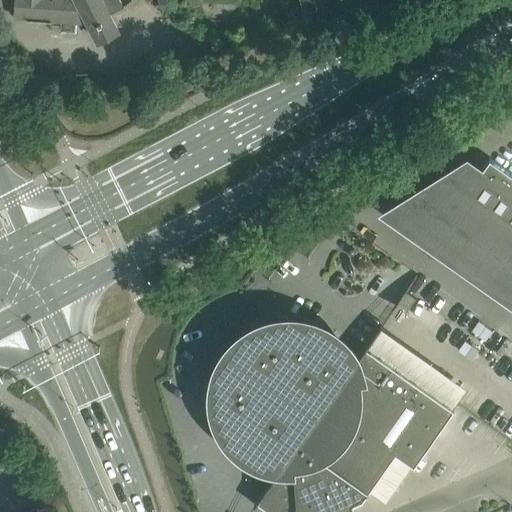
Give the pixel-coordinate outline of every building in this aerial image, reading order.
[(16,0),(15,17),(63,20),(63,29),(74,30),(75,21),(89,22),(99,41),(118,31),(109,14),(124,6),(120,0),(16,0)] [(157,4),(175,19),(176,1),(174,0),(157,0),(159,3),(157,4)] [(511,173),(490,158),(483,168),(483,167),(393,223),(502,300),(509,290),(511,292),(511,173)] [(406,291),(398,304),(407,311),(416,298),(406,291)] [(381,325),(355,361),(354,358),(352,355),(349,350),(345,346),(341,341),(336,336),(331,333),(325,329),(320,326),(313,324),(310,323),(307,322),(300,320),(294,320),(291,319),(287,319),(280,320),(274,321),(268,322),(262,324),(258,326),(254,328),(249,331),(244,334),(241,336),(238,339),(234,343),(230,347),(228,350),(226,353),(224,357),(222,360),(221,362),(219,366),(218,371),(216,375),(216,378),(215,381),(214,384),(214,390),(214,393),(214,397),(214,403),(215,406),(215,409),(216,412),(217,415),(219,421),(220,424),(222,427),(224,431),(225,433),(227,436),(229,438),(232,443),(236,447),(240,450),(245,455),(249,458),(256,461),(261,463),(267,465),(271,466),(274,467),(280,468),(254,504),(255,505),(258,501),(273,511),(334,511),(363,499),(396,452),(414,465),(454,408),(367,347),(382,326),(381,325)]
